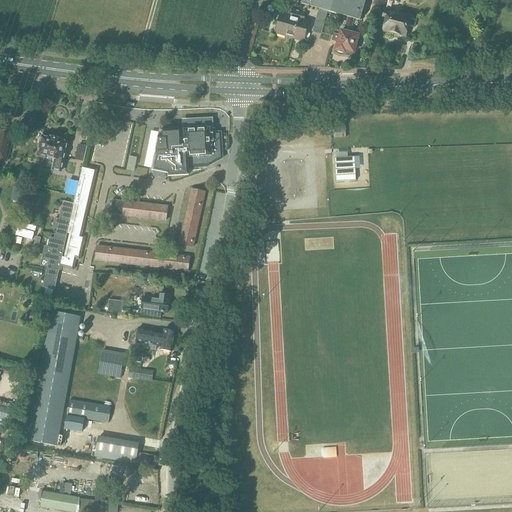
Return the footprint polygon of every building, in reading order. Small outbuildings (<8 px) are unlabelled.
[(302,0),(302,4),(319,9),(328,11),(348,17),(344,32),(341,31),(339,35),(333,34),(332,37),(339,39),(338,42),(335,51),(339,53),(345,53),(345,51),(353,53),(358,36),(350,34),(354,19),(360,20),(365,0),(302,0)] [(290,37),(297,10),(293,9),(291,15),(287,14),(288,12),(281,11),(275,33),(290,37)] [(305,13),(297,10),(290,37),(303,41),(309,21),(303,19),(305,13)] [(417,19),(410,17),(385,11),(383,19),(387,20),(384,30),(405,36),(407,26),(415,28),(417,19)] [(163,173),(167,174),(167,176),(187,175),(186,167),(205,166),(205,163),(211,163),(221,157),(220,134),(212,134),(212,129),(215,129),(214,129),(212,129),(212,119),(183,120),(183,130),(159,131),(151,170),(155,171),(155,173),(162,175),(163,173)] [(0,128),(0,161),(7,163),(13,131),(0,128)] [(67,143),(60,141),(60,140),(59,140),(58,137),(53,136),(50,138),(49,137),(49,139),(42,137),(38,156),(55,160),(53,170),(61,172),(67,143)] [(78,145),(75,159),(84,161),(87,147),(78,145)] [(334,158),(336,182),(356,181),(354,157),(334,158)] [(81,173),(73,206),(66,236),(59,266),(60,267),(73,270),(76,259),(79,259),(85,237),(81,236),(97,169),(83,166),(81,173)] [(37,192),(15,188),(13,199),(21,201),(21,197),(28,198),(27,202),(35,203),(37,192)] [(179,244),(193,247),(205,193),(191,190),(179,244)] [(167,207),(113,200),(111,214),(165,221),(167,207)] [(73,206),(63,203),(59,220),(55,219),(53,228),(57,229),(56,234),(66,236),(73,206)] [(14,227),(12,234),(32,240),(34,233),(35,233),(37,227),(17,221),(15,228),(14,227)] [(66,236),(56,234),(55,240),(50,239),(48,248),(53,249),(49,267),(48,268),(44,287),(54,290),(59,270),(60,267),(59,266),(66,236)] [(188,272),(190,257),(98,246),(96,261),(188,272)] [(143,298),(141,309),(145,310),(144,316),(160,318),(161,312),(168,313),(169,301),(170,295),(170,294),(159,292),(158,298),(143,296),(143,298)] [(123,308),(124,301),(109,300),(108,312),(122,314),(130,315),(131,309),(123,308)] [(28,441),(57,446),(81,317),(52,312),(28,441)] [(29,322),(38,324),(38,322),(40,316),(40,315),(31,313),(29,322)] [(138,328),(137,335),(173,342),(175,332),(166,330),(165,333),(138,328)] [(137,335),(135,342),(145,344),(144,348),(155,350),(156,345),(162,347),(162,350),(171,352),(173,342),(137,335)] [(123,355),(102,351),(98,373),(119,377),(123,355)] [(135,353),(133,361),(142,363),(143,355),(135,353)] [(128,378),(144,380),(152,381),(154,371),(146,370),(130,368),(128,378)] [(67,416),(108,423),(110,408),(70,401),(67,416)] [(66,416),(64,429),(82,432),(84,419),(66,416)] [(98,438),(95,457),(136,464),(139,445),(98,438)] [(42,495),(40,507),(41,507),(69,511),(78,511),(80,499),(79,499),(80,497),(65,495),(43,491),(43,492),(42,495)] [(80,499),(78,511),(117,511),(118,503),(108,502),(108,501),(105,501),(91,500),(80,499)]
